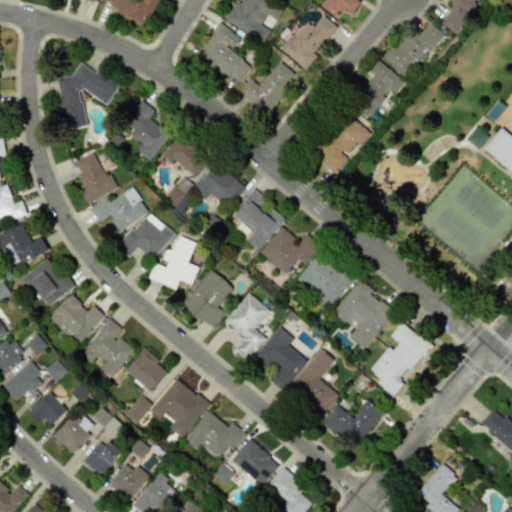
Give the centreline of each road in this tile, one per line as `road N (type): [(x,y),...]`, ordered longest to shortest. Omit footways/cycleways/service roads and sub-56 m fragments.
road 1 (residential): [(37,19),(35,120),(50,180),(77,234),(122,289),(380,511)]
road 2 (residential): [(511,370),(155,69),(60,25),(0,12)]
road 3 (residential): [(488,350),(352,511)]
road 4 (residential): [(399,0),(266,161)]
road 5 (residential): [(0,425),(94,511)]
